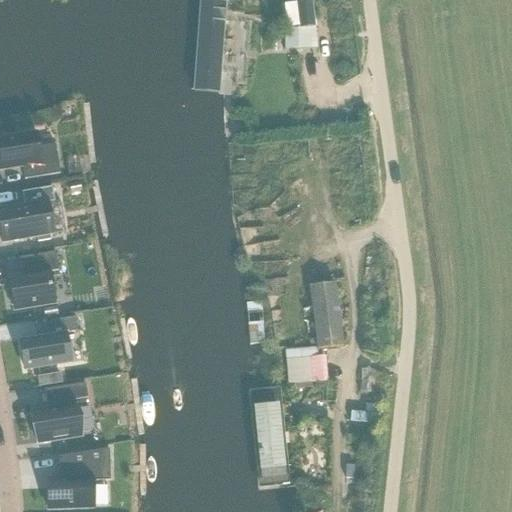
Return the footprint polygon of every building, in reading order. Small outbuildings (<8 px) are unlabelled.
[(285,50),(316,48),(314,27),(310,0),(302,0),(295,1),(298,28),(284,29),(285,50)] [(226,15),(206,15),(205,87),(223,87),(226,15)] [(340,115),(326,116),(327,128),(341,126),(340,115)] [(38,149),(35,135),(0,140),(0,171),(21,168),(23,181),(59,175),(54,146),(38,149)] [(23,207),(0,210),(0,235),(1,244),(36,238),(36,243),(50,241),(49,236),(53,235),(64,233),(58,202),(54,203),(51,188),(21,193),(23,207)] [(8,280),(13,312),(54,305),(48,274),(57,272),(53,254),(18,260),(21,278),(8,280)] [(316,348),(316,350),(343,347),(334,285),(308,288),(316,348)] [(55,308),(42,310),(44,318),(57,316),(55,308)] [(52,334),(19,339),(24,369),(69,362),(64,333),(76,331),(74,316),(50,320),(52,334)] [(317,358),(316,350),(316,348),(284,351),(285,360),(287,385),(311,383),(326,382),(324,357),(317,358)] [(369,393),(371,370),(359,369),(357,392),(369,393)] [(60,384),(58,377),(38,380),(40,388),(60,384)] [(32,415),(36,443),(80,436),(74,401),(86,399),(83,385),(43,392),(46,413),(32,415)] [(280,397),(251,401),(262,502),(291,499),(280,397)] [(46,481),(47,510),(93,509),(92,486),(95,483),(109,482),(108,451),(57,459),(58,480),(46,481)] [(352,480),(353,467),(345,466),(344,480),(352,480)]
